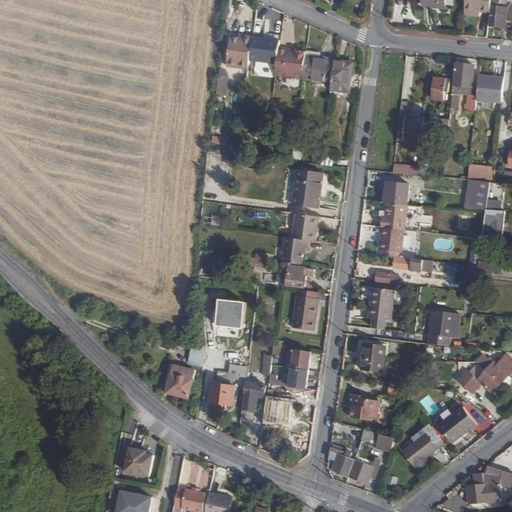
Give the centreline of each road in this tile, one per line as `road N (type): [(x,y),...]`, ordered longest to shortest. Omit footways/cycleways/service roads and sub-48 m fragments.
road 1 (residential): [(314,490),(378,40)]
road 2 (tertiary): [(156,412),(0,255)]
road 3 (tertiary): [(0,268),(156,412)]
road 4 (track): [(77,511),(45,406),(0,331)]
road 5 (tertiary): [(156,412),(226,455),(314,490)]
road 6 (residential): [(378,40),(511,53)]
road 7 (residential): [(416,511),(511,431)]
road 8 (track): [(174,351),(59,310)]
